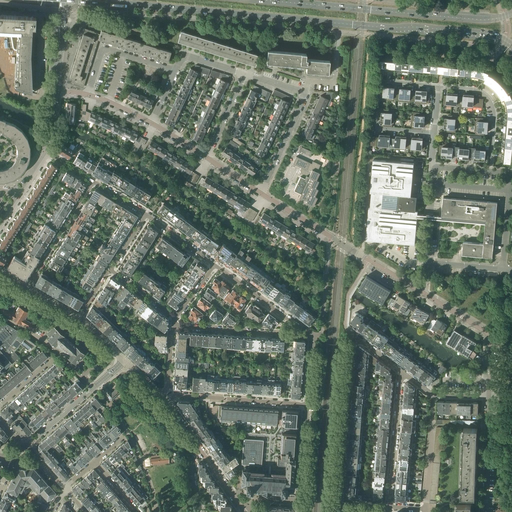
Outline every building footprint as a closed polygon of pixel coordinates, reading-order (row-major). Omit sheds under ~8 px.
[(16,89),(19,90),(33,93),(31,57),(33,28),(35,28),(36,17),(0,14),(0,29),(15,31),(15,32),(14,33),(12,33),(12,34),(11,34),(11,35),(11,36),(11,37),(12,42),(13,47),(13,48),(13,49),(14,49),(14,50),(15,50),(16,50),(17,50),(15,80),(15,87),(15,88),(15,89),(16,89)] [(72,69),(71,73),(70,78),(72,78),(71,82),(77,84),(77,83),(79,84),(79,85),(84,86),(86,79),(91,63),(98,39),(119,46),(140,52),(160,59),(168,61),(171,52),(160,48),(159,49),(156,48),(156,47),(144,43),(143,44),(140,43),(140,42),(127,38),(124,37),(111,33),(108,32),(101,30),(100,34),(88,30),(86,35),(83,34),(78,50),(72,69)] [(190,45),(197,48),(252,65),(254,65),(255,66),(257,59),(258,58),(258,55),(256,55),(217,42),(200,37),(181,31),(180,32),(180,34),(177,42),(178,42),(190,45)] [(266,63),(287,65),(288,52),(268,50),(266,63)] [(302,69),(306,69),(307,59),(305,59),(306,54),(288,52),(287,65),(300,66),(300,67),(302,68),(302,69)] [(380,70),(387,70),(388,61),(381,60),(381,59),(377,58),(377,60),(381,60),(380,70)] [(307,59),(306,69),(306,71),(328,73),(329,61),(307,59)] [(440,75),(443,75),(443,66),(440,66),(431,65),(430,74),(440,75)] [(443,66),(443,75),(450,76),(451,67),(443,66)] [(189,71),(188,74),(196,77),(198,72),(197,71),(193,70),(190,68),(189,71)] [(477,79),(478,79),(481,71),(473,69),(472,78),(473,78),(475,78),(477,79)] [(483,81),(484,81),(488,73),(481,71),(478,79),(480,80),(482,80),(483,81)] [(502,98),(510,94),(509,92),(508,91),(507,90),(506,88),(505,86),(504,85),(502,83),(501,82),(500,81),(498,79),(497,78),(495,77),(494,76),(492,75),(490,74),(489,73),(488,73),(484,81),(485,82),(489,84),(494,88),(497,92),(498,92),(499,91),(501,95),(503,98),(502,98)] [(186,76),(185,79),(193,83),(196,77),(188,74),(187,76),(186,76)] [(184,82),(183,85),(191,89),(194,90),(195,88),(192,86),(193,83),(185,79),(184,82)] [(219,79),(217,84),(225,88),(227,85),(226,85),(228,83),(227,82),(224,81),(221,80),(220,79),(219,79)] [(217,84),(214,90),(222,93),(224,91),(225,88),(217,84)] [(181,87),(180,90),(188,94),(191,89),(183,85),(182,87),(181,87)] [(382,100),(388,101),(389,87),(384,87),(383,90),(380,90),(379,99),(383,99),(382,100)] [(393,100),(396,100),(397,91),(394,91),(394,88),(389,87),(388,101),(393,101),(393,100)] [(399,102),(404,102),(405,89),(400,88),(400,92),(397,91),(396,100),(399,100),(399,102)] [(409,101),(412,102),(413,93),(410,92),(411,89),(405,89),(404,102),(409,103),(409,101)] [(131,100),(133,101),(137,93),(131,90),(132,90),(131,90),(129,94),(127,98),(131,100)] [(179,93),(178,96),(186,99),(188,100),(191,95),(188,94),(180,90),(179,93)] [(214,90),(212,95),(220,99),(222,96),(221,96),(222,93),(214,90)] [(251,90),(248,95),(257,99),(258,97),(257,96),(258,94),(259,94),(257,93),(254,92),(252,90),(251,90)] [(415,103),(420,104),(422,90),(416,90),(416,93),(413,93),(412,102),(415,102),(415,103)] [(422,90),(420,104),(426,104),(426,103),(429,103),(430,94),(427,94),(427,91),(422,90)] [(135,102),(138,104),(142,95),(137,93),(133,101),(136,102),(135,102)] [(446,106),(451,106),(452,93),(447,93),(447,96),(444,95),(443,104),(446,105),(446,106)] [(456,106),(459,106),(460,97),(457,97),(458,94),(452,93),(451,106),(456,107),(456,106)] [(316,98),(316,100),(326,105),(327,105),(329,106),(331,101),(330,100),(332,97),(326,94),(324,98),(320,96),(319,99),(317,99),(316,98)] [(462,107),(467,108),(469,95),(463,94),(463,97),(460,97),(459,106),(462,106),(462,107)] [(504,103),(504,105),(511,102),(511,99),(511,98),(511,96),(510,94),(502,98),(503,101),(503,102),(504,103)] [(142,105),(144,106),(148,98),(142,95),(138,104),(142,105)] [(205,98),(210,100),(218,104),(219,102),(220,99),(212,95),(211,98),(209,97),(206,96),(205,98)] [(248,95),(246,101),(253,105),(255,102),(257,99),(248,95)] [(469,95),(467,108),(473,108),(473,107),(482,108),(483,108),(483,105),(483,99),(476,98),(474,98),(474,95),(469,95)] [(176,98),(175,101),(183,105),(186,99),(178,96),(177,98),(176,98)] [(148,98),(144,106),(146,107),(150,109),(153,100),(148,98)] [(281,99),(279,102),(278,101),(277,101),(276,103),(277,104),(278,105),(286,108),(289,103),(288,102),(285,101),(283,100),(281,99)] [(210,100),(207,106),(215,110),(217,107),(216,107),(218,104),(210,100)] [(317,102),(316,106),(323,109),(326,105),(316,100),(315,101),(316,101),(317,102)] [(174,104),(173,107),(181,110),(183,105),(175,101),(174,104)] [(246,101),(243,106),(251,110),(252,108),(253,105),(246,101)] [(278,105),(276,110),(284,114),(286,108),(278,105)] [(200,110),(204,111),(212,115),(214,113),(215,110),(207,106),(206,109),(202,107),(200,110)] [(243,106),(241,112),(248,116),(250,113),(253,114),(254,112),(251,110),(243,106)] [(312,108),(311,110),(321,114),(323,109),(316,106),(314,109),(312,109),(312,108)] [(171,109),(170,112),(178,116),(181,110),(173,107),(172,109),(171,109)] [(271,114),(273,115),(281,119),(284,114),(276,110),(274,109),(271,114)] [(381,112),(381,117),(394,119),(394,113),(393,113),(394,110),(384,109),(384,112),(381,112)] [(313,112),(311,116),(319,119),(322,120),(324,116),(321,114),(311,110),(311,111),(313,112)] [(204,111),(202,117),(210,121),(212,118),(211,118),(212,115),(204,111)] [(88,120),(93,122),(97,114),(91,112),(91,113),(88,112),(85,118),(84,120),(87,121),(88,120)] [(169,115),(168,118),(176,121),(178,116),(170,112),(169,115)] [(241,112),(238,118),(247,122),(250,117),(248,116),(241,112)] [(411,115),(411,120),(424,121),(424,118),(425,116),(422,116),(422,113),(413,112),(413,115),(411,115)] [(93,122),(100,125),(103,117),(97,114),(93,122)] [(273,115),(271,121),(279,124),(281,119),(273,115)] [(445,118),(444,123),(457,124),(458,119),(457,119),(457,116),(448,115),(448,118),(445,118)] [(200,116),(197,121),(207,126),(208,124),(209,124),(210,121),(202,117),(200,116)] [(307,118),(307,119),(317,124),(319,119),(311,116),(310,119),(308,118),(307,118)] [(104,130),(105,127),(109,120),(103,117),(100,125),(98,127),(104,130)] [(394,119),(381,117),(380,123),(383,123),(383,126),(392,127),(392,124),(394,124),(394,119)] [(176,121),(168,118),(167,120),(166,120),(165,123),(173,127),(176,121)] [(236,121),(235,123),(243,127),(245,128),(247,122),(238,118),(236,121)] [(475,121),(474,126),(488,127),(488,122),(485,122),(485,119),(476,118),(476,121),(475,121)] [(308,122),(307,125),(314,129),(317,124),(307,119),(306,121),(308,122)] [(16,162),(13,166),(8,169),(2,171),(0,170),(0,181),(4,182),(13,179),(21,174),(27,166),(28,163),(26,162),(27,159),(29,160),(30,157),(30,147),(27,138),(22,130),(14,124),(6,122),(6,121),(3,120),(2,122),(0,121),(0,131),(9,134),(14,138),(17,143),(19,149),(19,153),(18,153),(17,153),(16,157),(14,161),(15,161),(16,162)] [(105,127),(111,130),(115,122),(109,120),(105,127)] [(424,121),(411,120),(410,126),(412,126),(411,129),(420,130),(421,126),(424,127),(424,121)] [(195,127),(197,128),(205,131),(207,129),(206,129),(207,126),(197,121),(196,121),(195,124),(197,124),(195,127)] [(271,121),(268,126),(272,128),(276,130),(279,124),(271,121)] [(111,130),(117,133),(121,125),(115,122),(111,130)] [(235,123),(233,129),(241,133),(242,130),(243,127),(235,123)] [(457,124),(444,123),(444,129),(447,129),(446,132),(455,133),(456,130),(457,130),(457,124)] [(117,133),(123,136),(127,128),(121,125),(117,133)] [(303,128),(302,129),(312,134),(314,129),(307,125),(305,129),(303,128)] [(268,126),(266,132),(274,135),(276,130),(272,128),(268,126)] [(488,127),(474,126),(474,131),(475,131),(475,134),(484,135),(484,132),(487,133),(488,127)] [(123,136),(129,138),(132,130),(127,128),(123,136)] [(197,128),(194,133),(202,137),(203,135),(204,135),(205,131),(197,128)] [(241,133),(233,129),(230,135),(234,137),(233,140),(236,143),(243,147),(245,145),(240,142),(241,141),(240,141),(239,141),(238,140),(238,138),(239,135),(240,135),(241,133)] [(312,134),(302,129),(302,131),(304,132),(302,135),(313,140),(315,135),(312,134)] [(135,141),(135,140),(137,135),(138,133),(132,130),(129,138),(135,141)] [(202,137),(194,133),(192,132),(191,135),(189,138),(200,143),(201,140),(201,139),(202,137)] [(266,132),(263,137),(271,141),(274,135),(266,132)] [(378,147),(383,148),(385,135),(379,134),(379,137),(371,136),(370,145),(378,146),(378,147)] [(389,147),(392,147),(393,138),(390,138),(390,135),(385,135),(383,148),(389,148),(389,147)] [(395,149),(400,149),(401,136),(396,136),(395,139),(393,138),(392,147),(395,148),(395,149)] [(405,149),(408,149),(409,140),(406,140),(406,137),(401,136),(400,149),(405,150),(405,149)] [(263,137),(261,142),(269,146),(271,141),(263,137)] [(411,150),(416,151),(417,138),(412,137),(412,140),(409,140),(408,149),(411,149),(411,150)] [(417,138),(416,151),(421,151),(422,150),(425,150),(425,141),(422,141),(423,138),(417,138)] [(60,152),(63,155),(67,148),(63,146),(65,142),(63,140),(60,147),(58,151),(60,152)] [(147,148),(152,151),(156,144),(152,141),(151,141),(149,144),(147,148)] [(261,142),(258,148),(266,152),(269,146),(261,142)] [(448,144),(446,158),(452,158),(452,155),(455,155),(456,146),(456,143),(452,143),(452,145),(448,144)] [(152,151),(158,154),(162,147),(156,144),(152,151)] [(441,157),(446,158),(448,144),(442,144),(442,145),(439,145),(438,154),(441,154),(441,157)] [(457,159),(463,159),(464,146),(459,145),(459,147),(456,146),(455,155),(458,156),(457,159)] [(299,150),(310,155),(312,151),(301,146),(299,150)] [(468,157),(471,157),(472,148),(469,148),(469,146),(464,146),(463,159),(468,160),(468,157)] [(158,154),(163,157),(167,150),(162,147),(158,154)] [(221,154),(226,158),(231,150),(229,149),(228,149),(226,147),(221,154)] [(474,160),(479,161),(480,147),(475,147),(475,148),(472,148),(471,157),(474,157),(474,160)] [(480,147),(479,161),(484,161),(485,158),(488,158),(489,149),(485,149),(486,148),(480,147)] [(503,147),(502,154),(511,155),(511,148),(503,147)] [(67,148),(63,155),(69,158),(71,154),(75,156),(76,154),(67,148)] [(266,152),(258,148),(256,154),(264,157),(266,152)] [(168,162),(173,154),(167,150),(163,157),(162,160),(167,163),(168,162)] [(226,158),(231,161),(236,154),(233,153),(234,152),(231,150),(226,158)] [(73,162),(78,165),(83,157),(84,155),(79,152),(78,154),(73,162)] [(231,161),(237,165),(242,157),(240,156),(241,155),(238,152),(236,154),(231,161)] [(78,165),(82,168),(87,160),(89,158),(85,155),(86,154),(85,153),(84,155),(83,157),(78,165)] [(168,162),(167,163),(172,166),(173,165),(174,164),(178,157),(173,154),(168,162)] [(511,155),(502,154),(502,162),(511,162),(511,155)] [(82,168),(87,171),(91,163),(93,160),(94,158),(90,156),(89,158),(87,160),(82,168)] [(94,175),(96,176),(106,159),(101,157),(97,163),(96,165),(92,174),(94,175)] [(178,169),(179,167),(183,160),(178,157),(174,164),(173,165),(172,166),(173,167),(174,168),(175,167),(178,169)] [(237,165),(242,168),(248,159),(245,157),(244,159),(242,157),(237,165)] [(293,163),(293,164),(301,168),(300,170),(301,174),(300,176),(293,190),(301,194),(300,194),(298,198),(301,200),(302,199),(306,201),(306,203),(305,203),(313,206),(317,198),(314,196),(318,189),(315,188),(317,184),(319,181),(316,180),(319,173),(317,172),(319,167),(320,165),(313,161),(312,164),(311,165),(309,164),(310,163),(299,158),(297,157),(296,157),(295,159),(293,163)] [(257,158),(255,160),(254,162),(259,166),(262,161),(257,158)] [(98,178),(101,179),(107,169),(112,173),(113,171),(116,166),(106,159),(96,176),(98,178)] [(248,159),(242,168),(247,172),(252,164),(250,163),(251,161),(248,159)] [(367,232),(366,240),(367,240),(374,241),(377,241),(378,241),(382,241),(402,243),(415,244),(415,239),(417,217),(417,215),(417,214),(418,211),(416,211),(417,196),(411,195),(411,192),(411,191),(411,188),(412,187),(412,183),(412,181),(414,163),(373,159),(373,166),(371,184),(370,192),(371,192),(371,193),(370,206),(370,207),(369,207),(367,232)] [(87,171),(92,174),(96,165),(97,163),(93,160),(91,163),(87,171)] [(179,167),(184,170),(189,164),(183,160),(179,167)] [(52,163),(48,168),(54,173),(57,168),(58,168),(58,167),(54,165),(54,164),(52,163)] [(184,170),(184,171),(184,172),(189,175),(191,171),(194,167),(189,164),(184,170)] [(252,164),(247,172),(253,175),(257,169),(254,167),(255,166),(252,164)] [(48,168),(45,174),(51,178),(54,173),(48,168)] [(106,183),(108,180),(112,173),(107,169),(101,179),(106,183)] [(48,199),(51,194),(53,190),(57,184),(62,177),(65,171),(63,170),(62,172),(44,202),(45,203),(48,199)] [(64,182),(66,183),(70,174),(66,172),(65,171),(62,177),(63,178),(62,179),(65,181),(64,182)] [(108,180),(113,184),(118,175),(113,171),(112,173),(108,180)] [(45,174),(41,179),(48,183),(51,178),(45,174)] [(67,182),(70,184),(74,177),(70,174),(66,183),(67,183),(67,182)] [(113,184),(119,187),(124,178),(118,175),(113,184)] [(72,187),(73,187),(75,184),(78,179),(74,177),(70,184),(73,186),(72,187)] [(202,184),(207,188),(209,184),(212,180),(206,177),(205,179),(202,184)] [(119,187),(124,190),(127,184),(129,181),(124,178),(119,187)] [(41,179),(38,184),(45,188),(48,183),(41,179)] [(75,187),(77,189),(82,182),(78,179),(75,184),(73,187),(74,188),(75,187)] [(207,188),(212,191),(217,183),(212,180),(209,184),(207,188)] [(124,190),(129,193),(134,185),(129,181),(127,184),(124,190)] [(184,184),(188,186),(194,190),(196,187),(185,181),(184,184)] [(82,182),(77,189),(82,192),(86,186),(85,183),(85,184),(82,182)] [(212,191),(218,194),(222,187),(217,183),(212,191)] [(38,184),(35,189),(41,193),(45,188),(38,184)] [(129,193),(134,197),(140,188),(134,185),(129,193)] [(218,194),(223,198),(228,190),(222,187),(218,194)] [(134,197),(139,200),(145,191),(140,188),(134,197)] [(35,189),(32,194),(38,198),(41,193),(35,189)] [(95,200),(96,201),(101,193),(95,190),(88,201),(95,205),(96,203),(95,203),(95,202),(94,202),(95,200)] [(223,198),(228,201),(233,193),(228,190),(223,198)] [(66,192),(63,196),(66,197),(75,203),(79,197),(74,194),(73,193),(71,192),(70,191),(68,194),(66,192)] [(145,191),(139,200),(145,203),(150,194),(145,191)] [(96,201),(101,204),(106,197),(101,193),(96,201)] [(233,206),(234,204),(239,196),(233,193),(228,201),(227,203),(233,206)] [(32,194),(28,199),(35,203),(38,198),(32,194)] [(234,204),(239,207),(244,200),(239,196),(234,204)] [(66,200),(64,203),(72,208),(75,203),(66,197),(65,199),(66,200)] [(104,206),(101,209),(104,211),(111,200),(106,197),(101,204),(104,206)] [(417,217),(430,218),(441,219),(485,223),(485,224),(483,243),(463,242),(463,245),(462,253),(462,255),(483,256),(485,257),(492,257),(497,202),(443,197),(441,216),(430,215),(417,214),(417,215),(417,217)] [(28,199),(25,205),(31,209),(35,203),(28,199)] [(108,210),(110,212),(116,203),(111,200),(104,211),(107,213),(108,210)] [(243,211),(244,212),(248,207),(250,203),(244,200),(239,207),(243,210),(242,210),(243,211)] [(62,201),(59,206),(69,213),(72,208),(64,203),(62,201)] [(96,206),(95,205),(88,201),(85,206),(96,213),(98,210),(94,208),(96,206)] [(112,216),(114,217),(121,206),(116,203),(110,212),(113,214),(112,216)] [(157,211),(163,216),(169,208),(163,203),(160,207),(157,211)] [(25,205),(22,210),(28,214),(31,209),(25,205)] [(59,206),(56,211),(66,217),(69,213),(59,206)] [(95,214),(96,213),(85,206),(82,211),(89,216),(93,218),(94,216),(95,214)] [(119,215),(122,216),(126,209),(121,206),(114,217),(117,219),(119,215)] [(163,216),(168,220),(177,208),(175,207),(172,210),(169,208),(163,216)] [(168,220),(174,224),(180,216),(176,213),(179,210),(177,208),(168,220)] [(124,218),(125,218),(133,223),(137,216),(126,209),(122,216),(124,218)] [(22,210),(19,215),(25,219),(28,214),(22,210)] [(56,211),(52,216),(55,217),(63,222),(66,217),(56,211)] [(93,218),(89,216),(82,211),(78,216),(90,224),(92,221),(93,222),(95,219),(93,218)] [(262,223),(265,225),(270,217),(263,213),(260,218),(258,216),(254,223),(256,225),(258,221),(262,223)] [(19,215),(15,220),(22,224),(25,219),(19,215)] [(51,216),(49,220),(52,222),(60,227),(63,222),(55,217),(52,216),(52,217),(51,216)] [(75,221),(83,226),(85,223),(86,224),(90,227),(90,226),(91,224),(90,224),(78,216),(75,221)] [(174,224),(179,228),(185,220),(180,216),(174,224)] [(265,225),(271,228),(275,220),(273,219),(270,217),(265,225)] [(125,218),(122,223),(130,228),(133,223),(125,218)] [(44,223),(45,224),(56,231),(57,231),(60,227),(52,222),(48,219),(47,219),(44,223)] [(185,220),(179,228),(184,232),(190,224),(191,222),(186,219),(185,220)] [(15,220),(12,225),(18,229),(22,224),(15,220)] [(271,228),(276,231),(281,223),(280,223),(279,222),(275,220),(271,228)] [(86,232),(88,229),(83,226),(75,221),(72,226),(79,231),(81,228),(83,229),(82,230),(86,232)] [(9,255),(11,256),(19,244),(30,226),(32,224),(30,223),(24,233),(16,245),(9,255)] [(122,223),(118,229),(126,233),(130,228),(122,223)] [(276,231),(281,234),(286,227),(284,226),(284,225),(281,223),(276,231)] [(41,229),(52,236),(54,234),(56,231),(45,224),(43,226),(42,225),(40,228),(41,229)] [(184,232),(190,236),(196,228),(190,224),(184,232)] [(12,225),(9,230),(15,234),(18,229),(12,225)] [(147,228),(146,231),(154,237),(158,231),(152,227),(152,226),(150,225),(148,226),(147,227),(147,228)] [(88,237),(79,231),(72,226),(66,235),(67,235),(80,244),(83,245),(88,237)] [(281,234),(287,238),(291,230),(289,229),(286,227),(281,234)] [(40,228),(38,231),(36,233),(49,241),(49,242),(50,240),(50,239),(52,236),(41,229),(40,228)] [(190,236),(195,240),(201,231),(196,228),(190,236)] [(118,229),(115,234),(123,239),(126,233),(118,229)] [(9,230),(5,235),(12,239),(15,234),(9,230)] [(197,245),(198,245),(207,234),(202,230),(201,231),(195,240),(193,242),(197,245)] [(287,238),(292,241),(297,233),(295,232),(291,230),(287,238)] [(146,231),(142,237),(151,242),(154,237),(146,231)] [(198,245),(203,249),(212,237),(212,236),(208,232),(207,234),(198,245)] [(33,239),(46,247),(47,245),(49,241),(36,233),(35,236),(33,239)] [(292,241),(298,244),(302,237),(302,236),(302,237),(300,235),(297,233),(292,241)] [(115,234),(112,238),(120,244),(123,239),(115,234)] [(5,235),(2,241),(8,245),(12,239),(5,235)] [(79,246),(80,244),(67,235),(64,240),(74,246),(75,244),(79,246)] [(142,237),(138,242),(147,248),(151,242),(142,237)] [(158,242),(156,245),(161,249),(167,241),(162,237),(161,238),(160,240),(158,242)] [(211,253),(214,254),(218,249),(217,248),(221,243),(220,242),(219,243),(219,242),(215,240),(212,237),(203,249),(207,252),(210,254),(211,253)] [(298,244),(303,248),(308,240),(307,240),(306,239),(302,237),(298,244)] [(112,238),(109,244),(116,249),(120,244),(112,238)] [(29,244),(42,252),(44,250),(43,250),(46,247),(33,239),(29,244)] [(77,248),(74,246),(64,240),(61,244),(71,250),(72,248),(76,250),(77,248)] [(308,240),(303,248),(306,249),(306,250),(305,252),(308,255),(307,257),(310,259),(315,251),(311,249),(314,244),(308,240)] [(0,258),(2,256),(0,254),(0,248),(0,247),(1,248),(1,247),(5,250),(8,245),(2,241),(0,243),(0,258)] [(98,241),(95,244),(97,246),(112,255),(116,249),(109,244),(107,243),(105,246),(102,244),(98,241)] [(161,249),(167,253),(173,245),(167,241),(161,249)] [(138,242),(135,248),(143,254),(147,248),(138,242)] [(26,249),(29,251),(30,251),(34,254),(35,255),(39,258),(40,258),(39,257),(40,255),(42,252),(29,244),(28,243),(25,248),(26,249)] [(61,244),(58,249),(63,252),(68,255),(72,257),(73,255),(75,256),(76,253),(75,253),(71,250),(61,244)] [(224,261),(231,251),(234,248),(230,245),(227,248),(222,244),(219,249),(218,249),(214,254),(213,257),(214,258),(218,260),(222,263),(224,261)] [(167,253),(172,257),(178,249),(173,245),(167,253)] [(101,252),(99,255),(108,261),(112,255),(97,246),(97,247),(98,248),(97,250),(101,252)] [(236,255),(228,265),(232,268),(232,269),(236,272),(236,271),(246,257),(244,256),(242,255),(246,249),(242,247),(236,255)] [(135,248),(131,253),(140,259),(143,254),(135,248)] [(56,253),(57,254),(66,259),(67,260),(68,258),(70,259),(72,257),(68,255),(58,249),(57,250),(56,253)] [(178,249),(172,257),(177,261),(178,260),(183,253),(178,249)] [(30,251),(29,251),(23,261),(22,262),(21,262),(13,257),(7,268),(8,269),(9,269),(12,271),(12,272),(13,272),(16,273),(15,274),(16,274),(17,274),(19,276),(20,277),(21,277),(23,278),(23,279),(24,279),(26,280),(40,258),(39,258),(35,255),(34,254),(30,251)] [(236,255),(231,251),(224,261),(225,262),(224,263),(225,265),(227,266),(228,266),(228,265),(236,255)] [(178,260),(177,261),(180,263),(179,264),(182,266),(183,264),(190,255),(187,252),(186,254),(185,254),(184,252),(183,253),(178,260)] [(131,253),(128,259),(136,265),(140,259),(131,253)] [(62,265),(66,259),(57,254),(54,257),(53,259),(53,260),(62,265)] [(246,257),(236,271),(242,276),(250,266),(251,263),(253,261),(249,259),(251,258),(251,257),(251,256),(248,254),(248,255),(247,255),(246,257)] [(99,255),(96,260),(105,266),(108,261),(99,255)] [(2,256),(0,258),(0,263),(3,265),(4,265),(3,265),(5,261),(7,262),(9,260),(7,259),(2,256)] [(189,267),(190,267),(200,275),(202,273),(206,269),(201,266),(202,264),(195,258),(189,267)] [(128,259),(124,265),(133,270),(136,265),(128,259)] [(60,268),(62,265),(53,260),(51,263),(50,263),(49,265),(60,272),(62,269),(60,268)] [(96,260),(93,265),(102,271),(105,266),(96,260)] [(92,265),(89,269),(99,276),(102,271),(93,265),(92,265)] [(133,270),(124,265),(122,268),(121,268),(120,269),(121,272),(122,273),(123,272),(129,276),(133,270)] [(249,281),(256,271),(250,266),(242,276),(245,278),(246,279),(248,281),(249,281)] [(186,271),(187,272),(197,279),(200,275),(190,267),(189,269),(188,269),(186,271)] [(89,269),(86,274),(88,276),(96,281),(99,276),(89,269)] [(249,281),(256,286),(263,276),(256,271),(249,281)] [(138,281),(143,285),(149,277),(144,272),(138,281)] [(183,276),(184,276),(194,284),(194,283),(197,279),(187,272),(185,274),(183,276)] [(40,288),(47,276),(42,273),(41,274),(35,284),(38,286),(40,288)] [(86,274),(82,279),(93,286),(96,281),(88,276),(86,274)] [(258,288),(262,291),(269,281),(266,278),(267,277),(265,275),(264,277),(263,276),(256,286),(259,288),(258,288)] [(46,291),(53,278),(52,279),(47,276),(40,288),(43,289),(46,291)] [(180,280),(181,281),(190,289),(191,287),(193,287),(194,285),(194,284),(184,276),(182,279),(181,278),(180,280)] [(390,291),(367,276),(363,282),(359,289),(365,292),(382,303),(383,303),(390,291)] [(143,285),(148,289),(155,280),(149,277),(143,285)] [(51,294),(58,283),(58,282),(53,278),(46,291),(48,292),(51,294)] [(110,278),(108,281),(118,288),(120,290),(117,294),(118,295),(124,287),(112,278),(110,278)] [(262,291),(267,295),(275,283),(274,282),(274,280),(271,278),(269,281),(262,291)] [(82,279),(79,284),(82,286),(82,287),(89,292),(93,286),(82,279)] [(218,294),(222,297),(229,287),(224,284),(224,282),(222,281),(221,281),(220,282),(216,279),(214,279),(213,281),(213,282),(214,283),(211,287),(214,289),(214,290),(219,293),(218,294)] [(148,289),(154,293),(160,284),(155,280),(148,289)] [(108,281),(105,286),(113,291),(114,289),(116,291),(118,288),(108,281)] [(176,285),(177,286),(187,293),(190,289),(181,281),(179,283),(178,283),(176,285)] [(56,297),(63,286),(58,283),(51,294),(54,295),(56,297)] [(161,283),(160,284),(154,293),(152,295),(158,299),(167,287),(161,283)] [(272,298),(280,287),(281,286),(277,283),(276,283),(275,283),(267,295),(272,298)] [(59,299),(62,300),(68,289),(63,286),(56,297),(59,299)] [(105,286),(102,290),(110,295),(113,291),(105,286)] [(173,290),(175,291),(184,298),(183,297),(184,295),(185,296),(187,293),(177,286),(175,288),(175,287),(173,290)] [(129,290),(124,287),(118,295),(116,297),(118,299),(120,297),(122,298),(129,290)] [(280,287),(272,298),(277,302),(285,290),(280,287)] [(206,292),(204,295),(208,298),(208,299),(210,300),(213,297),(216,294),(208,288),(205,292),(206,292)] [(65,302),(67,303),(74,292),(68,289),(62,300),(65,302)] [(277,302),(282,306),(290,295),(291,293),(286,289),(285,290),(277,302)] [(102,290),(99,294),(107,300),(108,301),(111,296),(110,295),(102,290)] [(127,303),(134,294),(129,290),(122,298),(117,305),(122,309),(126,305),(127,303)] [(227,300),(232,303),(239,295),(232,290),(230,293),(228,292),(223,299),(226,301),(227,300)] [(168,295),(178,302),(180,300),(181,301),(182,300),(184,299),(184,298),(175,291),(173,294),(171,292),(168,295)] [(290,295),(282,306),(287,310),(295,298),(298,295),(293,291),(291,293),(290,295)] [(70,298),(67,303),(70,305),(72,306),(79,296),(74,292),(70,298)] [(99,294),(97,299),(104,305),(105,305),(106,303),(108,301),(107,300),(99,294)] [(138,297),(134,294),(127,303),(126,305),(130,308),(131,308),(132,306),(133,305),(138,297)] [(178,302),(168,295),(167,297),(169,299),(167,302),(173,307),(172,308),(172,309),(173,311),(174,310),(175,308),(176,309),(179,305),(177,304),(178,302)] [(239,295),(232,303),(231,305),(236,309),(239,311),(245,304),(243,303),(245,299),(239,295)] [(395,307),(398,309),(404,299),(398,295),(396,299),(396,300),(395,301),(392,298),(388,304),(394,308),(395,307)] [(84,299),(79,296),(72,306),(73,306),(75,308),(78,309),(84,300),(84,299)] [(143,300),(138,297),(133,305),(137,308),(143,300)] [(199,302),(197,304),(202,308),(201,309),(203,311),(206,307),(207,308),(210,303),(201,297),(198,301),(199,302)] [(295,298),(287,310),(292,313),(300,302),(295,298)] [(93,305),(96,308),(98,306),(99,307),(100,306),(101,307),(102,307),(104,305),(97,299),(93,305)] [(404,299),(398,309),(402,311),(401,312),(407,316),(410,310),(406,307),(407,307),(407,306),(408,307),(410,303),(410,302),(404,299)] [(134,312),(134,313),(134,314),(135,314),(135,315),(136,315),(136,316),(137,316),(138,316),(139,315),(142,311),(147,304),(143,300),(137,308),(134,312)] [(297,317),(304,308),(306,305),(301,301),(300,302),(292,313),(297,317)] [(142,311),(139,315),(142,318),(143,316),(146,318),(146,317),(147,316),(153,308),(151,306),(147,304),(142,311)] [(247,315),(250,318),(258,307),(255,305),(253,305),(253,306),(250,304),(249,306),(248,305),(244,310),(248,313),(247,314),(247,315)] [(86,315),(90,319),(99,310),(96,308),(93,305),(86,315)] [(0,311),(8,316),(11,311),(3,306),(0,311)] [(22,324),(26,327),(29,322),(25,319),(29,313),(19,307),(15,314),(11,311),(8,316),(12,318),(12,319),(20,324),(22,325),(22,324)] [(201,310),(200,311),(194,307),(192,307),(190,310),(191,310),(190,312),(191,312),(188,316),(193,320),(193,319),(196,322),(199,318),(200,319),(205,313),(201,310)] [(258,307),(250,318),(254,320),(255,320),(256,319),(260,323),(266,315),(261,312),(262,311),(261,310),(258,307)] [(414,317),(418,320),(423,310),(417,307),(415,310),(410,318),(413,319),(414,317)] [(153,308),(147,316),(150,318),(149,319),(148,320),(151,322),(152,321),(158,312),(157,311),(153,308)] [(302,321),(309,312),(309,311),(306,309),(306,310),(304,308),(297,317),(302,321)] [(215,309),(209,317),(214,320),(217,322),(219,320),(220,320),(223,315),(215,309)] [(90,319),(94,323),(102,316),(99,313),(100,312),(99,310),(90,319)] [(423,310),(418,320),(424,323),(424,322),(425,323),(425,324),(427,325),(429,322),(426,320),(427,318),(429,314),(423,310)] [(152,321),(151,322),(156,325),(155,326),(156,326),(157,325),(164,316),(162,315),(158,312),(152,321)] [(225,317),(222,321),(225,323),(227,322),(230,324),(232,321),(236,324),(238,320),(227,312),(224,316),(225,317)] [(309,312),(302,321),(308,325),(310,325),(311,323),(311,322),(312,320),(314,322),(317,319),(314,317),(311,315),(312,314),(309,312)] [(353,326),(357,328),(363,321),(364,320),(362,319),(363,317),(357,312),(357,313),(355,313),(354,315),(354,316),(354,317),(351,321),(351,323),(354,325),(353,326)] [(271,327),(272,327),(273,327),(277,321),(275,319),(276,319),(268,314),(262,323),(267,327),(269,325),(270,326),(271,326),(271,327)] [(94,323),(99,327),(106,320),(102,316),(94,323)] [(157,325),(156,326),(156,327),(157,326),(163,330),(164,331),(165,331),(167,330),(166,329),(167,327),(168,327),(168,324),(167,323),(168,321),(168,320),(167,320),(168,319),(167,319),(164,316),(157,325)] [(428,326),(427,328),(427,329),(428,328),(430,330),(433,331),(433,332),(434,330),(434,331),(436,332),(442,322),(440,321),(437,319),(436,321),(433,319),(433,320),(432,320),(430,323),(428,326)] [(106,320),(99,327),(103,331),(103,332),(110,324),(106,320)] [(367,325),(360,334),(362,335),(363,334),(366,336),(373,327),(375,323),(371,320),(367,325)] [(360,334),(367,325),(363,321),(357,328),(356,329),(358,330),(358,333),(360,334)] [(6,351),(6,350),(19,333),(20,333),(4,322),(0,325),(0,344),(2,346),(6,351)] [(29,322),(26,327),(34,331),(37,327),(29,322)] [(49,325),(46,322),(40,329),(43,332),(49,325)] [(103,332),(107,335),(116,326),(111,322),(110,324),(103,332)] [(442,322),(436,332),(441,335),(447,325),(442,322)] [(375,323),(373,327),(366,336),(369,339),(368,340),(370,341),(378,332),(381,327),(375,323)] [(116,326),(107,335),(111,339),(118,332),(115,329),(116,327),(116,326)] [(47,340),(51,343),(55,346),(57,344),(64,336),(60,333),(56,329),(56,330),(53,327),(46,334),(50,337),(47,340)] [(454,329),(450,335),(449,336),(449,335),(448,336),(449,338),(446,343),(468,356),(473,359),(476,354),(471,351),(476,343),(463,334),(462,334),(462,332),(460,333),(454,329)] [(111,339),(115,343),(124,334),(120,330),(118,332),(111,339)] [(374,343),(376,344),(382,335),(378,332),(370,341),(372,343),(373,344),(374,343)] [(25,337),(19,333),(6,350),(17,363),(20,359),(14,353),(17,348),(20,344),(29,351),(36,345),(34,344),(25,337)] [(124,334),(115,343),(119,347),(128,338),(129,337),(127,335),(127,336),(124,333),(124,334)] [(380,349),(387,339),(382,335),(376,344),(378,345),(377,345),(376,346),(380,349)] [(57,344),(60,347),(67,339),(64,336),(57,344)] [(119,347),(123,351),(132,342),(128,338),(119,347)] [(60,347),(63,349),(70,342),(67,339),(60,347)] [(383,351),(385,352),(392,343),(387,339),(380,349),(383,351)] [(156,344),(156,345),(157,345),(157,347),(158,347),(158,349),(161,351),(162,351),(162,350),(166,350),(167,342),(155,340),(154,344),(156,344)] [(63,349),(66,352),(73,344),(70,342),(63,349)] [(132,342),(123,351),(127,355),(128,355),(136,346),(132,342)] [(387,354),(389,356),(397,346),(392,343),(385,352),(386,354),(387,354)] [(66,352),(69,355),(76,347),(73,344),(66,352)] [(132,359),(141,350),(138,347),(138,348),(136,346),(128,355),(132,359)] [(357,347),(356,355),(369,356),(369,353),(359,346),(357,347)] [(393,358),(394,359),(402,349),(397,346),(389,356),(393,358)] [(68,358),(71,360),(75,364),(79,359),(81,357),(84,354),(80,350),(76,347),(69,355),(67,357),(68,358)] [(132,359),(137,364),(145,355),(146,354),(142,349),(141,350),(132,359)] [(399,363),(407,353),(402,349),(394,359),(396,361),(399,363)] [(0,350),(0,374),(3,371),(6,369),(12,364),(0,350)] [(38,350),(36,351),(44,360),(48,356),(45,352),(44,352),(43,352),(42,351),(40,352),(38,350)] [(37,355),(35,357),(41,363),(44,360),(36,351),(35,353),(37,355)] [(401,364),(404,366),(411,356),(407,353),(399,363),(401,364)] [(137,364),(141,368),(150,359),(147,357),(145,355),(137,364)] [(30,357),(38,366),(41,363),(35,357),(34,358),(32,356),(30,357)] [(379,374),(380,374),(382,362),(377,359),(373,356),(372,362),(376,365),(375,372),(379,373),(379,374)] [(411,356),(404,366),(407,369),(409,370),(417,360),(411,356)] [(38,366),(30,357),(28,359),(30,361),(29,363),(34,369),(38,366)] [(150,359),(141,368),(142,368),(146,373),(146,372),(155,363),(153,361),(152,361),(150,359)] [(414,374),(421,364),(422,363),(417,359),(417,360),(409,370),(412,372),(412,373),(414,374)] [(57,362),(54,365),(62,374),(64,376),(66,375),(61,369),(63,368),(57,362)] [(155,363),(146,372),(150,375),(149,376),(152,379),(154,380),(156,377),(155,376),(162,368),(156,362),(155,363)] [(24,367),(22,368),(27,375),(31,372),(25,365),(23,363),(22,365),(24,367)] [(416,375),(419,377),(426,368),(421,364),(414,374),(416,375)] [(54,365),(51,368),(58,377),(62,374),(54,365)] [(293,370),(293,373),(302,374),(303,365),(292,365),(292,369),(292,370),(293,370)] [(446,368),(442,365),(437,371),(442,374),(446,368)] [(17,367),(16,368),(24,377),(27,375),(22,368),(20,370),(18,367),(17,367)] [(384,378),(383,381),(392,381),(392,374),(390,374),(390,369),(391,369),(387,367),(386,375),(386,378),(384,378)] [(17,373),(15,374),(21,380),(24,377),(16,368),(15,368),(15,369),(16,369),(15,370),(17,373)] [(51,368),(47,371),(53,377),(54,375),(57,378),(58,377),(51,368)] [(421,379),(424,381),(431,371),(428,369),(426,368),(419,377),(421,379)] [(431,371),(424,381),(426,383),(426,382),(428,384),(428,385),(429,385),(429,384),(435,377),(435,376),(438,373),(433,369),(431,371)] [(47,371),(44,373),(52,383),(56,380),(53,377),(47,371)] [(9,373),(10,374),(18,383),(21,380),(15,374),(14,375),(12,373),(11,372),(9,373)] [(44,373),(41,376),(46,383),(48,381),(51,385),(49,386),(51,388),(54,385),(44,373)] [(10,379),(9,380),(14,386),(18,383),(10,374),(8,376),(10,379)] [(41,376),(37,379),(45,388),(49,385),(46,383),(41,376)] [(202,377),(199,377),(198,390),(204,391),(204,389),(206,389),(207,380),(205,380),(205,378),(202,377)] [(2,381),(1,382),(4,384),(2,386),(7,392),(11,389),(3,381),(2,379),(1,380),(2,381)] [(4,380),(3,381),(11,389),(14,386),(9,380),(7,381),(5,379),(4,380)] [(47,391),(45,388),(37,379),(34,382),(40,388),(41,387),(44,391),(44,390),(46,392),(47,391)] [(71,385),(77,392),(80,390),(85,386),(78,379),(71,385)] [(189,381),(174,380),(173,389),(178,389),(182,389),(185,390),(192,390),(193,381),(189,381)] [(257,382),(252,381),(252,392),(252,393),(260,393),(261,382),(261,380),(257,380),(257,382)] [(34,382),(31,385),(38,394),(41,396),(43,395),(38,390),(40,388),(34,382)] [(405,383),(405,389),(416,391),(417,389),(408,382),(405,383)] [(64,386),(73,396),(75,395),(77,392),(71,385),(70,384),(68,386),(65,383),(63,385),(64,386)] [(29,386),(27,388),(33,394),(35,397),(38,394),(31,385),(29,386)] [(64,386),(64,387),(65,389),(61,392),(68,400),(71,397),(73,396),(64,386)] [(24,391),(32,400),(34,398),(31,396),(33,394),(27,388),(24,391)] [(107,389),(104,392),(112,401),(121,392),(117,388),(111,393),(109,391),(107,389)] [(24,391),(21,394),(26,400),(28,403),(32,400),(24,391)] [(55,394),(64,404),(66,402),(68,400),(61,392),(58,394),(57,393),(55,394)] [(21,394),(17,397),(25,406),(27,408),(28,408),(26,405),(27,404),(26,404),(24,402),(26,400),(21,394)] [(51,398),(52,399),(60,408),(63,405),(64,404),(55,394),(51,398)] [(93,398),(89,401),(96,409),(99,406),(101,408),(103,406),(94,396),(93,398)] [(17,397),(14,400),(20,406),(21,408),(22,408),(25,406),(17,397)] [(52,399),(48,403),(55,412),(57,410),(60,408),(52,399)] [(14,400),(11,403),(18,411),(21,408),(20,406),(14,400)] [(89,401),(85,404),(96,416),(98,419),(102,423),(105,420),(102,416),(99,418),(97,415),(100,413),(99,413),(96,409),(89,401)] [(182,411),(193,403),(193,402),(189,402),(186,402),(186,401),(182,401),(178,401),(176,403),(179,406),(181,410),(182,411)] [(7,406),(15,414),(18,411),(11,403),(7,406)] [(43,407),(45,409),(51,416),(54,413),(55,412),(48,403),(43,407)] [(193,403),(182,411),(183,412),(186,416),(195,409),(196,408),(194,405),(195,405),(193,403)] [(96,416),(85,404),(81,407),(98,426),(102,423),(98,419),(96,421),(94,420),(95,419),(94,418),(96,416)] [(296,428),(297,428),(297,427),(297,426),(297,425),(297,424),(297,423),(297,422),(295,422),(295,420),(298,420),(298,419),(298,416),(298,415),(298,412),(297,411),(283,410),(283,409),(278,409),(219,404),(218,406),(218,408),(217,422),(276,427),(281,427),(281,426),(283,427),(296,428)] [(7,406),(4,409),(14,420),(17,417),(14,415),(15,414),(7,406)] [(89,423),(94,429),(94,430),(95,429),(98,426),(81,407),(78,411),(89,423)] [(10,423),(14,420),(4,409),(1,411),(1,413),(10,423)] [(45,409),(40,412),(46,419),(48,418),(51,416),(45,409)] [(189,421),(199,413),(200,413),(199,410),(196,412),(195,409),(186,416),(188,419),(187,419),(189,421)] [(34,414),(36,416),(42,423),(45,421),(46,419),(40,412),(38,410),(34,414)] [(78,411),(74,414),(85,427),(89,423),(78,411)] [(191,424),(192,426),(201,419),(200,417),(202,416),(199,413),(189,421),(191,424)] [(30,418),(32,420),(38,427),(39,426),(39,425),(42,423),(36,416),(34,414),(30,418)] [(74,414),(70,417),(79,427),(81,425),(83,428),(85,427),(74,414)] [(23,434),(26,434),(26,432),(18,423),(20,422),(23,419),(20,415),(17,417),(14,420),(10,423),(11,425),(15,429),(17,431),(19,434),(20,434),(22,434),(23,434)] [(63,424),(62,424),(70,432),(72,435),(75,433),(76,434),(77,432),(76,432),(78,431),(79,433),(82,430),(79,427),(70,417),(63,424)] [(201,419),(192,426),(193,427),(196,430),(205,424),(204,423),(205,422),(203,418),(201,419)] [(26,432),(26,434),(29,434),(33,431),(27,424),(23,419),(20,422),(18,423),(26,432)] [(32,420),(27,424),(33,431),(36,428),(38,427),(32,420)] [(60,426),(58,428),(67,438),(69,436),(67,435),(70,432),(62,424),(60,426)] [(117,424),(113,427),(119,434),(122,432),(117,424)] [(198,434),(200,436),(211,428),(210,426),(208,426),(207,427),(205,424),(196,430),(198,434)] [(104,428),(107,432),(113,439),(116,437),(110,430),(106,426),(104,428)] [(113,427),(110,430),(116,437),(119,434),(113,427)] [(57,429),(54,432),(62,441),(64,443),(70,450),(75,447),(69,439),(67,438),(58,428),(57,429)] [(104,428),(100,431),(110,442),(113,439),(107,432),(104,428)] [(200,437),(203,440),(212,434),(209,430),(211,428),(200,436),(200,437)] [(461,444),(461,445),(477,446),(477,432),(477,429),(463,428),(463,429),(464,429),(464,431),(463,431),(462,431),(462,432),(463,432),(464,432),(463,435),(462,435),(462,440),(463,440),(463,445),(462,445),(462,444),(461,444)] [(102,436),(101,437),(107,445),(110,442),(99,430),(98,432),(102,436)] [(277,457),(277,464),(285,465),(286,457),(295,458),(295,456),(297,456),(297,453),(295,453),(296,433),(282,432),(282,431),(281,431),(280,452),(280,454),(278,453),(277,457)] [(49,435),(58,445),(62,441),(54,432),(51,434),(49,435)] [(0,439),(0,440),(0,445),(0,446),(8,436),(5,433),(0,437),(0,439)] [(205,443),(206,445),(218,437),(217,435),(216,436),(214,437),(212,434),(203,440),(205,443)] [(49,435),(45,439),(51,446),(55,448),(57,451),(59,453),(62,450),(58,445),(49,435)] [(207,447),(210,450),(220,443),(218,439),(219,438),(220,438),(222,437),(222,436),(221,435),(218,437),(206,445),(207,447)] [(104,447),(96,438),(94,436),(93,438),(96,442),(95,443),(101,450),(104,447)] [(99,436),(96,438),(104,447),(107,445),(101,437),(99,436)] [(45,439),(41,443),(47,450),(47,449),(54,450),(55,448),(51,446),(45,439)] [(127,440),(124,443),(129,449),(131,448),(132,448),(131,448),(130,445),(129,442),(128,442),(127,440),(128,440),(127,439),(127,440)] [(242,463),(242,468),(250,469),(250,473),(258,473),(258,470),(260,470),(261,466),(261,460),(262,447),(263,440),(253,440),(245,439),(244,439),(244,442),(244,444),(244,445),(243,446),(243,451),(243,457),(243,458),(242,460),(242,463)] [(86,446),(89,449),(95,455),(98,453),(90,443),(87,440),(85,441),(88,444),(86,446)] [(92,441),(90,443),(98,453),(101,450),(95,443),(94,443),(92,441)] [(42,456),(44,458),(50,453),(47,450),(41,443),(39,444),(39,445),(38,445),(38,452),(39,453),(41,456),(42,456)] [(124,443),(120,446),(126,452),(130,457),(132,456),(127,451),(129,449),(124,443)] [(212,453),(213,455),(222,448),(221,447),(222,446),(220,443),(210,450),(212,453)] [(461,462),(476,463),(477,446),(461,445),(461,446),(462,446),(463,446),(463,452),(462,455),(462,456),(463,456),(463,462),(462,462),(461,462)] [(86,446),(83,448),(92,458),(95,455),(89,449),(86,446)] [(120,446),(117,449),(124,458),(126,456),(124,454),(126,452),(120,446)] [(82,450),(80,451),(80,452),(83,454),(88,461),(92,458),(83,448),(82,448),(81,449),(82,450)] [(214,456),(217,460),(226,453),(227,452),(225,449),(223,450),(222,448),(213,455),(214,456)] [(117,449),(114,452),(119,458),(121,457),(123,459),(124,458),(117,449)] [(50,453),(44,458),(46,461),(48,463),(54,457),(53,455),(51,452),(50,453)] [(76,454),(77,455),(85,464),(88,461),(83,454),(80,452),(79,453),(78,452),(76,454)] [(114,452),(111,455),(118,463),(120,465),(123,463),(122,461),(120,462),(118,459),(119,458),(114,452)] [(226,453),(217,460),(219,463),(221,465),(230,459),(229,457),(230,456),(227,452),(226,453)] [(170,454),(150,456),(150,461),(150,463),(151,463),(151,466),(169,463),(169,461),(168,456),(171,456),(170,456),(170,454)] [(74,458),(76,461),(82,467),(85,464),(77,455),(76,455),(76,456),(74,458)] [(118,463),(111,455),(108,457),(113,464),(115,466),(118,463)] [(225,471),(233,466),(234,465),(238,462),(236,459),(237,459),(235,456),(230,459),(221,465),(223,469),(225,471)] [(49,464),(52,467),(58,461),(54,457),(48,463),(49,464)] [(108,457),(104,460),(114,471),(115,470),(113,467),(111,465),(113,464),(108,457)] [(242,469),(241,485),(243,485),(243,491),(245,491),(252,492),(252,490),(262,491),(262,492),(270,493),(270,492),(271,492),(272,492),(280,492),(280,493),(286,494),(286,493),(289,494),(289,489),(289,490),(290,491),(292,491),(293,490),(293,488),(292,488),(293,488),(293,481),(292,481),(294,464),(294,463),(295,460),(295,458),(286,457),(285,465),(285,472),(285,475),(283,475),(276,475),(272,475),(271,474),(271,470),(264,470),(264,474),(258,474),(249,473),(250,470),(243,469),(242,469)] [(52,467),(54,470),(61,464),(60,463),(64,459),(62,458),(58,461),(52,467)] [(70,458),(69,459),(70,460),(78,470),(82,467),(76,461),(74,462),(72,459),(71,460),(70,458)] [(70,460),(66,463),(67,463),(67,464),(69,466),(71,468),(72,470),(75,473),(78,470),(70,460)] [(110,470),(112,472),(111,473),(110,473),(114,477),(124,468),(125,467),(123,465),(121,466),(120,467),(118,468),(119,469),(118,469),(117,468),(115,470),(114,471),(104,460),(101,463),(107,469),(108,468),(110,470)] [(61,464),(54,470),(57,473),(66,465),(63,462),(61,464)] [(460,479),(460,480),(475,480),(476,463),(461,462),(461,463),(462,463),(462,469),(462,473),(462,479),(461,479),(460,479)] [(57,473),(59,476),(66,470),(65,469),(67,467),(69,466),(67,464),(66,465),(57,473)] [(17,470),(7,489),(17,494),(19,491),(21,492),(25,484),(28,484),(37,493),(39,492),(47,501),(47,500),(49,503),(49,504),(50,504),(55,493),(48,484),(33,467),(31,468),(30,466),(19,468),(19,469),(17,470)] [(233,466),(225,471),(227,474),(226,474),(228,476),(230,478),(236,473),(234,470),(235,469),(233,466)] [(59,476),(62,479),(72,470),(71,468),(67,472),(66,470),(59,476)] [(114,477),(116,480),(126,471),(124,468),(114,477)] [(72,470),(62,479),(63,481),(66,481),(75,473),(72,470)] [(100,483),(103,480),(99,476),(94,470),(90,472),(100,483)] [(116,480),(119,483),(129,474),(126,471),(116,480)] [(97,486),(96,486),(97,486),(100,483),(90,472),(87,475),(93,481),(94,480),(97,483),(95,484),(97,486)] [(119,483),(122,486),(132,477),(129,474),(119,483)] [(87,475),(84,478),(91,486),(93,489),(95,487),(91,483),(93,481),(87,475)] [(124,490),(135,480),(136,479),(135,478),(134,479),(132,477),(122,486),(124,490)] [(84,478),(81,481),(86,487),(88,489),(91,486),(84,478)] [(96,490),(97,491),(106,483),(103,480),(100,483),(97,486),(98,487),(95,490),(96,491),(96,490)] [(124,490),(127,493),(138,484),(135,480),(124,490)] [(475,480),(460,480),(461,480),(462,480),(462,485),(460,485),(460,490),(462,490),(462,493),(461,493),(460,493),(460,494),(461,494),(462,494),(461,496),(461,497),(475,497),(475,493),(475,480)] [(81,481),(77,484),(87,495),(88,495),(85,492),(86,492),(86,491),(87,491),(85,488),(86,487),(81,481)] [(94,493),(95,494),(96,495),(97,496),(98,495),(97,494),(97,493),(98,492),(99,492),(100,490),(102,492),(108,486),(106,483),(97,491),(94,493)] [(77,484),(74,486),(80,493),(81,491),(84,494),(82,496),(84,498),(87,495),(77,484)] [(130,496),(140,487),(138,484),(127,493),(130,496)] [(79,498),(81,501),(84,498),(82,496),(80,493),(74,486),(72,488),(72,491),(76,495),(78,494),(81,497),(79,498)] [(100,498),(102,497),(111,489),(108,486),(102,492),(103,493),(101,495),(101,496),(98,498),(100,499),(100,498)] [(130,496),(133,499),(142,490),(140,487),(130,496)] [(6,490),(3,496),(13,501),(15,497),(17,498),(18,495),(17,494),(7,489),(6,489),(7,489),(6,490)] [(108,497),(113,492),(111,489),(102,497),(103,498),(106,496),(107,498),(108,497)] [(133,499),(136,502),(145,494),(142,490),(133,499)] [(105,500),(108,503),(116,495),(113,492),(108,497),(107,498),(105,500)] [(81,501),(84,504),(92,497),(95,494),(94,493),(89,497),(87,495),(84,498),(81,501)] [(145,494),(136,502),(138,505),(145,499),(145,500),(148,497),(145,494)] [(408,495),(395,494),(395,497),(396,498),(395,500),(398,500),(398,501),(400,501),(407,502),(408,498),(407,498),(408,495)] [(113,503),(119,498),(116,495),(108,503),(107,503),(109,505),(112,502),(113,503)] [(3,496),(1,501),(9,505),(10,502),(13,504),(13,503),(14,502),(14,501),(13,501),(3,496)] [(95,501),(92,497),(84,504),(87,508),(95,501)] [(111,511),(122,501),(119,498),(113,503),(114,505),(110,508),(109,507),(108,508),(111,511)] [(1,501),(0,501),(0,506),(6,510),(7,507),(14,510),(14,509),(14,508),(13,507),(9,505),(1,501)] [(87,508),(90,511),(100,502),(100,501),(99,501),(97,502),(96,502),(95,501),(87,508)] [(90,511),(95,511),(99,509),(98,507),(103,503),(101,501),(100,502),(90,511)] [(122,501),(113,509),(114,511),(115,511),(119,509),(124,504),(122,501)]
